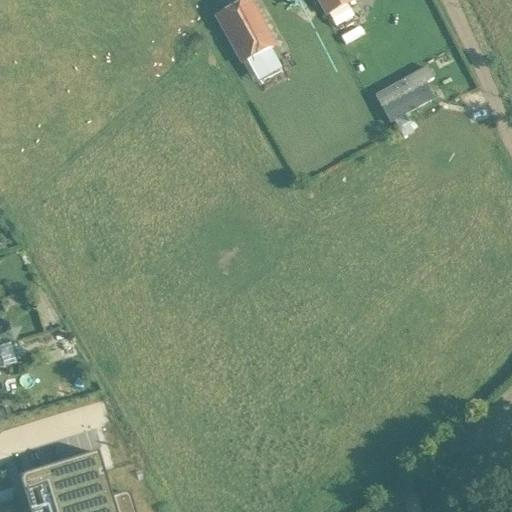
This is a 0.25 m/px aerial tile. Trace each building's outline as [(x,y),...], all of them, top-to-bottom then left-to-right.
[(6,0),(0,0),(0,23),(15,14),(6,0)] [(249,0),(248,0),(218,17),(243,63),(274,45),(249,0)] [(318,0),(327,15),(354,0),(318,0)] [(214,49),(205,54),(211,65),(220,60),(214,49)] [(220,60),(211,65),(218,76),(227,71),(220,60)] [(172,64),(142,82),(152,99),(182,82),(172,64)] [(428,67),(375,96),(391,124),(435,100),(427,83),(435,79),(428,67)] [(15,80),(0,88),(0,104),(8,101),(19,120),(59,98),(47,77),(21,91),(15,80)] [(182,82),(152,99),(161,116),(191,99),(182,82)] [(233,82),(224,87),(230,98),(239,94),(233,82)] [(239,94),(230,98),(237,110),(245,105),(239,94)] [(59,98),(19,120),(30,140),(22,145),(29,157),(52,144),(45,133),(71,119),(59,98)] [(191,99),(161,116),(171,133),(201,115),(191,99)] [(201,115),(171,133),(180,149),(184,147),(210,132),(201,115)] [(252,116),(243,121),(249,132),(258,127),(252,116)] [(258,127),(249,132),(256,144),(264,139),(258,127)] [(210,132),(184,147),(193,164),(224,147),(214,130),(210,132)] [(421,155),(399,168),(413,192),(435,180),(441,191),(473,173),(455,141),(423,159),(421,155)] [(54,149),(32,162),(39,174),(47,169),(58,188),(58,189),(99,166),(98,165),(97,166),(86,146),(61,160),(54,149)] [(224,147),(193,164),(203,181),(233,164),(224,147)] [(279,152),(270,157),(277,168),(285,164),(279,152)] [(233,164),(203,181),(213,198),(243,181),(233,164)] [(58,188),(57,189),(69,209),(60,214),(67,227),(90,214),(84,203),(111,187),(99,166),(58,189),(58,188)] [(270,173),(258,179),(263,188),(275,181),(270,173)] [(258,179),(247,185),(252,194),(263,188),(258,179)] [(330,196),(315,204),(332,235),(347,226),(353,236),(374,224),(376,228),(397,216),(378,183),(336,207),(330,196)] [(119,203),(85,222),(94,237),(128,218),(119,203)] [(307,215),(286,227),(308,266),(324,257),(311,234),(316,231),(307,215)] [(128,218),(94,237),(103,252),(136,233),(128,218)] [(286,227),(265,239),(274,255),(279,252),(292,275),(308,266),(286,227)] [(136,233),(103,252),(111,267),(144,247),(136,233)] [(247,249),(225,262),(247,301),(271,288),(256,262),(267,256),(255,233),(242,241),(247,249)] [(144,247),(111,267),(120,282),(153,263),(144,247)] [(37,249),(28,254),(33,263),(42,258),(37,249)] [(51,262),(42,267),(47,275),(56,270),(51,262)] [(63,283),(54,288),(59,296),(68,291),(63,283)] [(68,291),(59,296),(64,304),(72,299),(68,291)] [(313,328),(277,349),(293,377),(328,357),(335,369),(358,356),(345,334),(323,346),(313,328)] [(16,363),(11,345),(10,344),(0,347),(0,369),(5,368),(4,367),(16,363)] [(224,377),(208,386),(226,417),(242,408),(224,377)] [(208,386),(194,394),(211,425),(226,417),(208,386)] [(194,394),(179,402),(197,433),(211,425),(194,394)] [(179,402),(164,411),(182,442),(197,433),(179,402)] [(164,411),(150,419),(168,450),(182,442),(164,411)] [(150,419),(134,428),(152,459),(168,450),(150,419)] [(252,444),(244,449),(249,458),(257,453),(252,444)] [(244,449),(236,454),(241,462),(249,458),(244,449)] [(136,511),(133,499),(132,497),(130,495),(128,494),(126,493),(123,494),(113,497),(101,454),(28,475),(26,476),(24,478),(23,480),(22,483),(23,485),(30,511),(136,511)] [(223,461),(215,466),(220,474),(228,469),(223,461)] [(215,466),(207,470),(212,479),(220,474),(215,466)] [(194,478),(186,482),(191,491),(199,486),(194,478)] [(186,482),(178,487),(183,496),(191,491),(186,482)]
